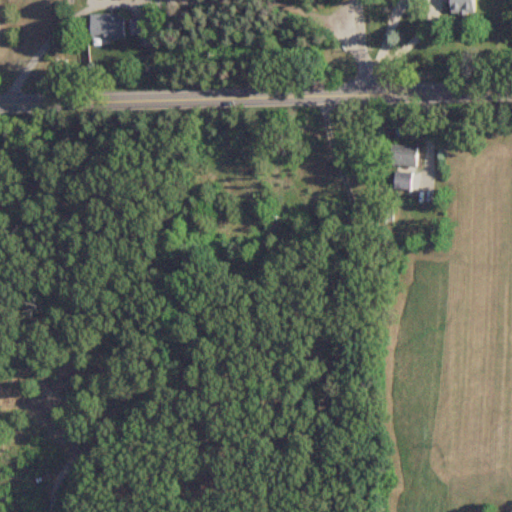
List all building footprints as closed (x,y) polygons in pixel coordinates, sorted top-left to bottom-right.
[(451,0),(452,14),(475,14),(475,0),(451,0)] [(125,15),(93,15),(93,39),(125,39),(125,15)] [(155,36),(155,20),(131,20),(131,36),(155,36)] [(416,148),(390,146),(389,166),(415,168),(416,148)] [(410,192),(411,175),(395,173),(394,190),(410,192)]
